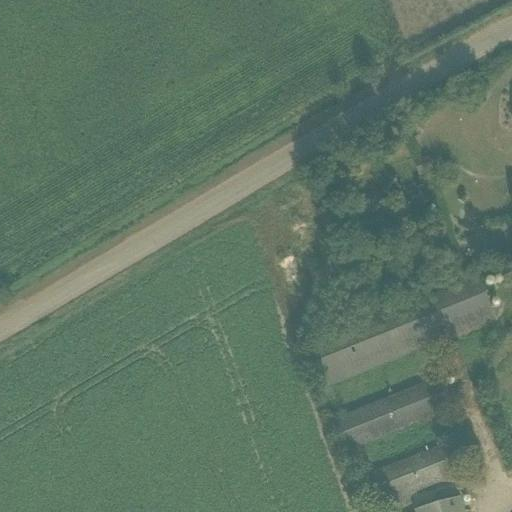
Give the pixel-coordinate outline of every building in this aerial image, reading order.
[(429,159),(414,164),(418,177),(434,171),(429,159)] [(373,192),(360,204),(368,213),(381,201),(373,192)] [(495,319),(478,278),(303,349),(319,390),(495,319)] [(442,378),(423,386),(332,423),(344,452),(454,407),(442,378)] [(368,510),(460,474),(479,467),(467,437),(356,480),(368,510)] [(417,511),(464,511),(460,499),(417,511)]
